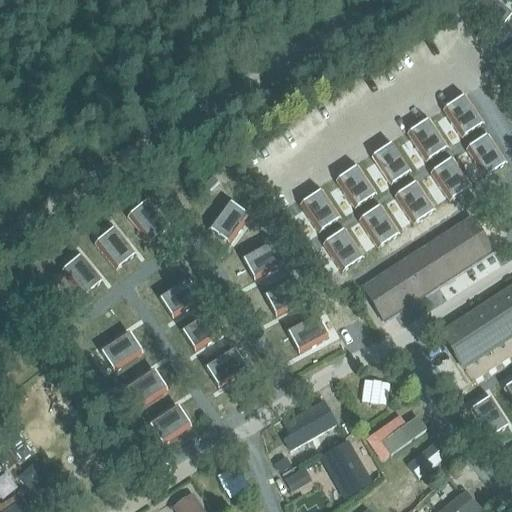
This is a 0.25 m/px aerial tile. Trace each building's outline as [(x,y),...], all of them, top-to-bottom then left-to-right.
[(511,16),(490,0),(484,0),(472,16),(498,37),(511,20),(511,16)] [(465,98),(442,114),(461,142),(483,127),(465,98)] [(429,123),(406,138),(425,166),(448,151),(429,123)] [(488,138),(465,153),(479,173),(484,181),(507,166),(499,154),(488,138)] [(391,147),(371,161),(390,189),(410,175),(391,147)] [(452,161),(430,177),(448,205),(465,193),(471,189),(466,182),(452,161)] [(357,169),(335,184),(354,212),(376,198),(357,169)] [(213,180),(205,187),(210,191),(217,184),(213,180)] [(416,185),(394,200),(413,229),(435,214),(416,185)] [(321,193),(299,208),(318,236),(340,221),(321,193)] [(148,205),(128,221),(149,247),(169,231),(148,205)] [(227,206),(207,232),(229,248),(248,222),(227,206)] [(380,209),(358,224),(377,252),(399,237),(380,209)] [(471,224),(363,294),(381,323),(490,253),(471,224)] [(115,232),(95,248),(117,274),(136,258),(115,232)] [(345,232),(322,247),(341,276),(364,261),(345,232)] [(271,245),(241,261),(254,284),(284,268),(271,245)] [(81,259),(62,275),(83,301),(103,285),(81,259)] [(0,297),(13,318),(42,301),(24,271),(8,281),(12,288),(0,295),(0,297)] [(186,281),(158,300),(173,322),(201,304),(186,281)] [(293,281),(263,297),(276,321),(306,304),(293,281)] [(511,333),(511,292),(441,339),(460,368),(511,333)] [(349,295),(340,300),(343,306),(352,301),(349,295)] [(208,314),(180,333),(195,355),(223,337),(208,314)] [(316,318),(286,334),(298,357),(328,341),(316,318)] [(127,335),(99,354),(114,376),(142,357),(127,335)] [(232,351),(204,370),(218,392),(247,373),(232,351)] [(152,373),(123,392),(138,414),(167,395),(152,373)] [(511,386),(503,393),(511,406),(511,386)] [(490,401),(470,414),(488,443),(508,430),(490,401)] [(297,450),(318,438),(337,427),(324,404),(283,428),(297,450)] [(176,409),(147,428),(162,450),(190,431),(176,409)] [(361,442),(379,466),(425,431),(414,417),(404,425),(396,416),(361,442)] [(431,443),(406,467),(420,482),(446,459),(431,443)] [(372,492),(347,450),(320,464),(345,507),(372,492)] [(280,478),(291,471),(285,461),(274,468),(280,478)] [(287,493),(312,484),(305,468),(281,477),(287,493)] [(0,499),(16,491),(6,473),(0,476),(0,499)] [(479,511),(465,494),(442,511),(479,511)] [(201,511),(193,498),(172,511),(201,511)]
